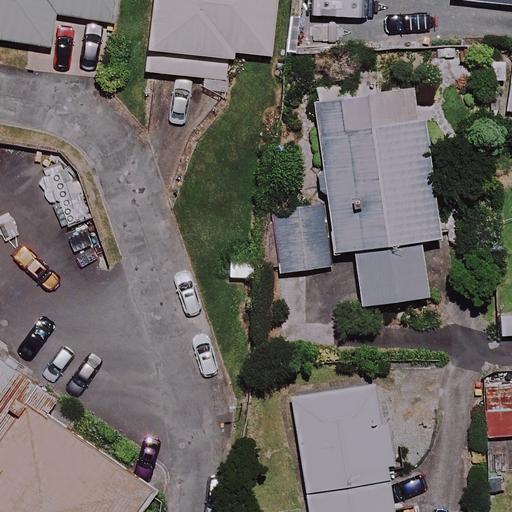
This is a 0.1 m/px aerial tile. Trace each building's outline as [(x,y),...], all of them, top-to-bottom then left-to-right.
[(0,0),(0,40),(45,47),(50,14),(112,23),(115,0),(0,0)] [(273,0),(142,0),(135,72),(226,82),(229,53),(267,58),(273,0)] [(345,45),(345,13),(293,12),(293,44),(345,45)] [(367,129),(363,97),(310,104),(323,209),(271,215),(278,274),(326,269),(324,255),(351,252),(357,307),(425,299),(418,244),(438,241),(423,122),(367,129)] [(211,333),(196,289),(172,297),(187,341),(211,333)] [(228,386),(216,345),(191,352),(204,393),(228,386)] [(389,467),(375,383),(286,398),(305,511),(391,511),(384,468),(389,467)] [(0,392),(0,511),(110,511),(131,483),(0,392)]
